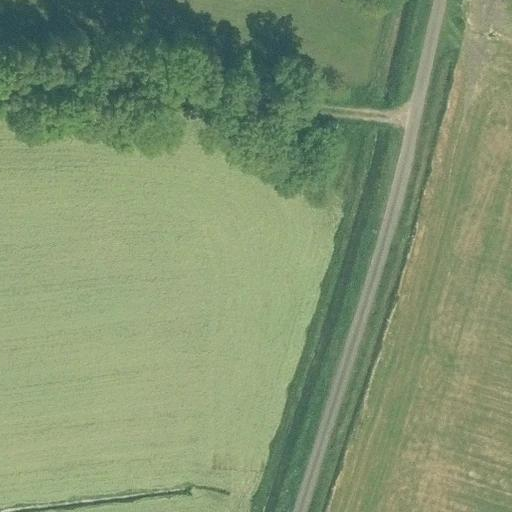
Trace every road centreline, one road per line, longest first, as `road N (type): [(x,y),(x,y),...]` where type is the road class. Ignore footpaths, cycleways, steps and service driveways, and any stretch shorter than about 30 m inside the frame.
road 1 (unclassified): [(297,511),(396,194),(437,0)]
road 2 (track): [(412,114),(258,98),(100,62),(0,62)]
